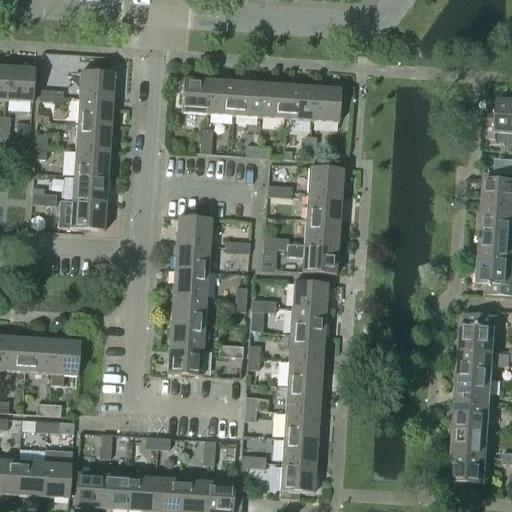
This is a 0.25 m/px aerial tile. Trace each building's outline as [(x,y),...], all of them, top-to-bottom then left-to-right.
[(7,69),(5,104),(32,105),(34,71),(7,69)] [(80,74),(78,101),(112,103),(114,76),(80,74)] [(180,115),(207,117),(209,83),(183,81),(180,115)] [(207,117),(233,119),(235,85),(209,83),(207,117)] [(233,119),(259,121),(261,86),(235,85),(233,119)] [(259,121),(285,122),(287,88),(261,86),(259,121)] [(285,122),(311,124),(313,90),(287,88),(285,122)] [(313,90),(311,124),(338,126),(340,92),(313,90)] [(38,104),(50,105),(51,94),(39,93),(38,104)] [(51,94),(50,105),(62,106),(63,94),(51,94)] [(78,101),(76,127),(110,129),(112,103),(78,101)] [(496,136),(511,137),(511,102),(497,102),(497,105),(488,104),(485,141),(495,142),(496,136)] [(0,119),(0,131),(9,132),(9,120),(0,119)] [(76,127),(74,153),(109,155),(110,129),(76,127)] [(9,132),(0,131),(0,143),(8,144),(9,132)] [(36,131),(35,150),(46,151),(47,139),(42,139),(43,131),(36,131)] [(201,133),(200,145),(211,145),(212,133),(201,133)] [(304,140),(304,152),(315,152),(316,140),(304,140)] [(211,145),(200,145),(199,157),(210,157),(211,145)] [(245,160),(256,160),(257,149),(245,148),(245,160)] [(257,149),(256,160),(268,161),(269,150),(257,149)] [(46,151),(35,150),(34,162),(45,163),(46,151)] [(315,152),(304,152),(303,164),(314,164),(315,152)] [(74,153),(73,179),(107,181),(109,155),(74,153)] [(308,170),(307,197),(341,199),(343,172),(308,170)] [(73,179),(71,205),(105,207),(107,181),(73,179)] [(511,183),(484,181),(482,208),(511,209),(511,183)] [(266,200),(278,201),(279,189),(267,189),(266,200)] [(279,189),(278,201),(290,201),(291,190),(279,189)] [(31,208),(43,208),(44,197),(32,197),(31,208)] [(44,197),(43,208),(55,209),(56,198),(44,197)] [(307,197),(305,223),(339,225),(341,199),(307,197)] [(105,207),(71,205),(69,231),(104,234),(105,207)] [(511,209),(482,208),(480,234),(511,236),(511,209)] [(177,220),(175,247),(209,249),(211,222),(177,220)] [(305,223),(303,249),(337,251),(339,225),(305,223)] [(511,236),(480,234),(478,260),(511,262),(511,236)] [(263,252),(275,252),(275,241),(263,240),(263,252)] [(275,241),(275,252),(287,253),(287,247),(287,242),(275,241)] [(224,256),(236,256),(237,245),(225,244),(224,256)] [(237,245),(236,256),(248,257),(249,246),(237,245)] [(175,247),(173,273),(207,275),(209,249),(175,247)] [(337,251),(303,249),(287,247),(287,253),(286,260),(302,261),(301,275),(335,278),(337,251)] [(511,269),(511,262),(478,260),(477,286),(485,287),(485,297),(511,298),(511,274),(511,275),(511,269)] [(173,273),(171,299),(205,301),(207,275),(173,273)] [(293,285),(291,311),(325,314),(327,287),(293,285)] [(235,291),(234,303),(245,303),(246,291),(235,291)] [(171,299),(170,325),(204,327),(205,301),(171,299)] [(245,303),(234,303),(233,315),(245,315),(245,303)] [(251,314),(263,315),(263,304),(251,303),(251,314)] [(263,304),(263,315),(275,316),(275,305),(263,304)] [(291,311),(289,337),(323,340),(325,314),(291,311)] [(460,327),(459,354),(493,356),(495,330),(479,329),(480,317),(463,316),(462,327),(460,327)] [(170,325),(168,351),(202,353),(204,327),(170,325)] [(289,337),(287,363),(322,365),(323,340),(289,337)] [(0,346),(0,373),(24,375),(26,341),(1,339),(0,346)] [(24,375),(50,377),(52,343),(26,341),(24,375)] [(52,343),(50,377),(49,389),(62,390),(62,378),(77,379),(79,344),(52,343)] [(218,359),(230,360),(230,349),(218,348),(218,359)] [(230,349),(230,360),(242,361),(242,350),(230,349)] [(248,349),(248,361),(259,361),(260,349),(248,349)] [(202,353),(168,351),(166,377),(200,380),(202,353)] [(459,354),(457,380),(491,382),(492,368),(508,370),(509,363),(509,357),(493,356),(459,354)] [(259,361),(248,361),(247,373),(258,373),(259,361)] [(287,363),(286,389),(320,392),(322,365),(287,363)] [(457,380),(455,406),(489,408),(491,382),(457,380)] [(286,389),(284,415),(318,417),(320,392),(286,389)] [(245,400),(244,412),(255,413),(259,413),(260,407),(256,406),(256,401),(245,400)] [(455,406),(453,432),(487,434),(489,408),(455,406)] [(36,418),(47,419),(48,407),(36,407),(36,418)] [(48,407),(47,419),(59,419),(60,408),(48,407)] [(255,413),(244,412),(243,424),(255,425),(255,413)] [(284,415),(282,441),(316,443),(318,417),(284,415)] [(34,435),(46,436),(47,424),(35,424),(34,435)] [(47,424),(46,436),(58,436),(59,425),(47,424)] [(453,432),(452,458),(486,460),(487,434),(453,432)] [(100,437),(99,449),(110,450),(111,438),(100,437)] [(144,451),(156,452),(157,441),(145,440),(144,451)] [(157,441),(156,452),(169,453),(169,442),(157,441)] [(282,441),(281,467),(315,469),(316,443),(282,441)] [(204,444),(203,456),(214,457),(215,445),(204,444)] [(110,450),(99,449),(98,461),(110,462),(110,450)] [(214,457),(203,456),(202,468),(213,469),(214,457)] [(502,467),(511,467),(511,456),(502,456),(502,467)] [(486,460),(452,458),(450,485),(484,487),(486,460)] [(240,470),(252,471),(253,460),(241,459),(240,470)] [(253,460),(252,471),(264,472),(265,460),(253,460)] [(0,497),(16,498),(18,464),(0,462),(0,497)] [(16,498),(42,500),(44,466),(18,464),(16,498)] [(44,466),(42,500),(68,502),(71,467),(44,466)] [(315,469),(281,467),(279,494),(278,502),(298,503),(298,495),(313,496),(315,469)] [(74,510),(100,511),(103,477),(76,476),(74,510)] [(100,511),(105,511),(126,511),(129,479),(103,477),(100,511)] [(126,511),(152,511),(155,481),(129,479),(126,511)] [(152,511),(178,511),(181,483),(155,481),(152,511)] [(178,511),(204,511),(207,485),(181,483),(178,511)] [(207,485),(204,511),(231,511),(233,486),(207,485)]
